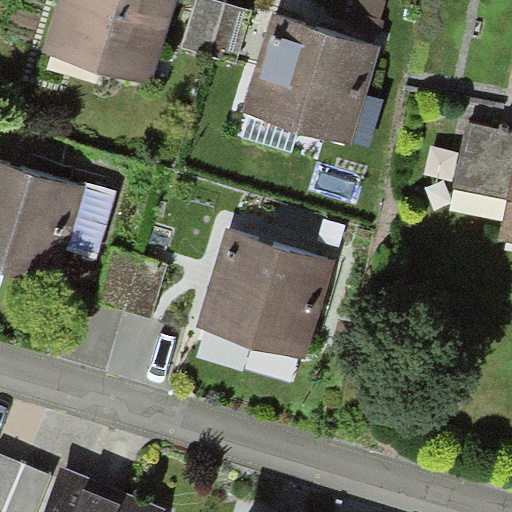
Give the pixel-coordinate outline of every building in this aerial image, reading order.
[(175,0),(52,0),(35,56),(147,91),(175,0)] [(247,13),(206,0),(192,0),(177,46),(231,63),(247,13)] [(379,52),(272,18),(240,120),(348,153),(379,52)] [(511,107),(473,100),(458,180),(503,188),(495,227),(511,229),(511,107)] [(0,278),(47,291),(76,186),(0,164),(0,278)] [(305,365),(334,264),(223,234),(195,334),(305,365)] [(160,268),(113,256),(100,307),(146,319),(160,268)] [(0,507),(4,509),(26,457),(0,446),(0,507)] [(2,511),(39,511),(57,470),(26,457),(4,509),(2,511)] [(161,511),(167,500),(63,458),(57,470),(39,511),(161,511)] [(290,511),(242,497),(237,511),(290,511)]
